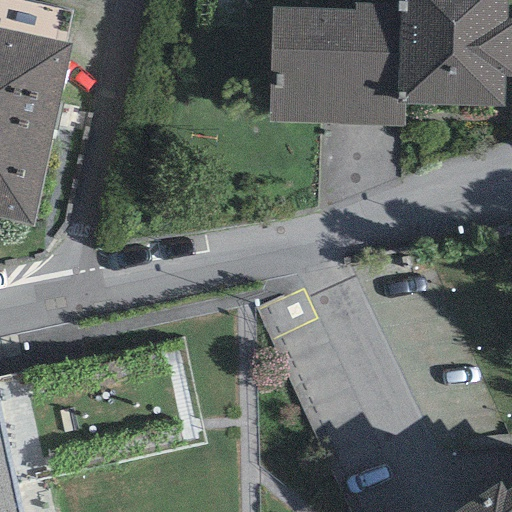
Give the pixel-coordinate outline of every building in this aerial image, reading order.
[(507,0),(399,0),(399,9),(395,107),(402,108),(500,112),(502,82),(511,82),(511,22),(507,22),(507,0)] [(395,107),(399,9),(357,7),(356,15),(273,12),(269,126),(401,130),(402,108),(395,107)] [(70,50),(0,35),(0,222),(32,229),(70,50)] [(19,511),(0,420),(0,511),(19,511)] [(502,491),(468,511),(511,511),(511,495),(507,499),(502,491)]
